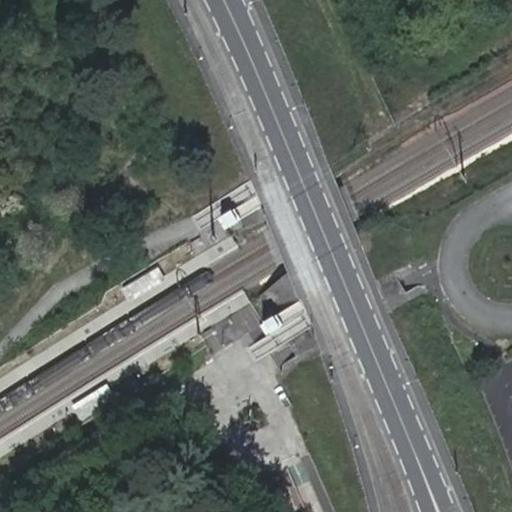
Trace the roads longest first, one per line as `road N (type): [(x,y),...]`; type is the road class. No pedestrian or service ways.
road 1 (secondary): [(222,0),(419,463)]
road 2 (residential): [(0,508),(190,393),(224,410)]
road 3 (unclassified): [(511,209),(469,224),(455,254),(461,288),(473,302),(511,314)]
